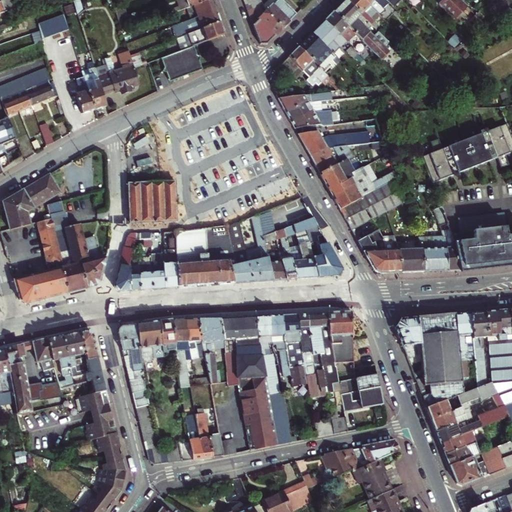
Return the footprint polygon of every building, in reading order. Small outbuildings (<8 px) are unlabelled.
[(0,0),(0,1),(3,9),(13,6),(10,0),(0,0)] [(178,0),(181,7),(171,11),(172,14),(187,9),(211,0),(178,0)] [(214,7),(211,0),(187,9),(191,21),(216,12),(214,7)] [(283,28),(264,9),(263,6),(261,0),(244,0),(248,10),(249,12),(260,43),(268,44),(283,28)] [(264,9),(283,28),(291,20),(297,14),(283,0),(269,0),(263,6),(264,9)] [(343,0),(341,3),(334,10),(356,32),(381,58),(388,50),(383,44),(388,39),(378,29),(373,34),(361,22),(366,17),(349,0),(343,0)] [(371,15),(377,10),(370,3),(367,0),(349,0),(366,17),(371,22),(374,19),(371,15)] [(369,0),(371,2),(381,12),(386,8),(384,6),(389,0),(369,0)] [(436,0),(453,16),(466,3),(463,0),(436,0)] [(381,12),(371,2),(370,3),(377,10),(380,13),(381,12)] [(117,13),(128,9),(126,5),(116,9),(117,13)] [(346,42),(356,32),(334,10),(329,15),(324,20),(339,34),(346,42)] [(191,21),(173,28),(177,40),(220,24),(218,18),(216,12),(191,21)] [(69,27),(65,14),(38,22),(42,36),(69,27)] [(313,32),(327,46),(339,34),(324,20),(320,24),(313,32)] [(222,31),(220,24),(177,40),(181,52),(194,47),(224,36),(222,31)] [(133,41),(129,31),(123,33),(126,43),(133,41)] [(306,38),(299,46),(318,66),(333,52),(327,46),(313,32),(306,38)] [(339,34),(327,46),(333,52),(335,54),(346,42),(339,34)] [(459,35),(454,39),(458,43),(464,40),(459,35)] [(318,66),(299,46),(289,55),(283,61),(296,74),(302,68),(309,75),(307,77),(313,83),(315,81),(318,84),(322,80),(324,83),(327,80),(330,77),(318,66)] [(358,54),(351,46),(346,51),(354,58),(358,54)] [(182,75),(186,73),(191,75),(196,74),(198,73),(201,68),(199,63),(201,59),(197,57),(194,47),(181,52),(160,59),(163,68),(161,72),(165,74),(167,79),(172,82),(179,79),(182,75)] [(127,69),(115,73),(110,58),(104,60),(105,65),(95,68),(103,94),(113,91),(114,93),(117,92),(119,91),(121,95),(124,96),(128,95),(129,92),(135,90),(134,87),(140,85),(134,69),(131,57),(129,52),(123,54),(127,69)] [(139,54),(131,57),(134,69),(143,66),(139,54)] [(82,71),(85,79),(94,110),(99,108),(107,106),(103,94),(95,68),(94,67),(82,71)] [(0,98),(1,98),(3,101),(6,100),(26,91),(49,81),(44,70),(0,86),(0,98)] [(330,77),(327,80),(337,90),(342,89),(330,77)] [(77,95),(83,114),(87,112),(94,110),(85,79),(78,81),(82,94),(77,95)] [(49,81),(26,91),(27,94),(32,106),(45,101),(54,97),(49,81)] [(331,90),(278,96),(283,105),(286,110),(307,100),(308,102),(327,100),(333,99),(332,94),(332,93),(331,90)] [(3,101),(8,116),(21,111),(32,106),(27,94),(8,102),(6,100),(3,101)] [(393,104),(389,94),(381,94),(383,105),(393,104)] [(307,100),(286,110),(289,116),(291,120),(302,115),(303,117),(314,111),(332,109),(331,107),(328,107),(327,100),(308,102),(307,100)] [(302,115),(291,120),(293,124),(295,128),(319,122),(324,125),(333,123),(332,109),(314,111),(303,117),(302,115)] [(0,145),(17,139),(9,118),(0,121),(0,145)] [(375,118),(361,120),(364,129),(378,128),(375,118)] [(53,138),(46,121),(39,124),(45,141),(53,138)] [(432,151),(420,155),(430,181),(498,158),(502,167),(506,166),(509,165),(506,154),(511,152),(511,134),(508,125),(440,148),(437,138),(429,141),(432,151)] [(367,137),(352,138),(352,141),(382,138),(378,128),(364,129),(367,137)] [(317,130),(298,133),(303,142),(305,147),(322,138),(317,130)] [(331,141),(328,135),(322,138),(325,143),(330,141),(330,144),(333,144),(345,142),(348,142),(347,139),(346,131),(333,133),(334,140),(331,141)] [(325,143),(322,138),(305,147),(308,151),(310,154),(327,146),(330,144),(330,141),(325,143)] [(337,162),(319,171),(326,183),(339,206),(379,184),(376,178),(366,160),(353,167),(346,156),(351,153),(345,142),(333,144),(336,148),(338,151),(339,155),(342,159),(337,162)] [(327,146),(310,154),(313,160),(315,164),(338,151),(336,148),(330,151),(327,146)] [(338,151),(315,164),(317,167),(319,171),(337,162),(334,158),(339,155),(338,151)] [(6,155),(0,157),(0,173),(2,172),(1,172),(1,170),(9,164),(6,155)] [(393,172),(376,178),(379,184),(395,176),(393,172)] [(7,219),(9,229),(30,223),(28,212),(62,193),(53,175),(41,181),(3,202),(7,219)] [(379,184),(339,206),(346,218),(352,228),(376,215),(387,209),(403,200),(396,179),(379,184)] [(89,182),(69,187),(72,199),(91,193),(89,182)] [(175,182),(161,183),(143,183),(128,184),(129,203),(129,223),(177,222),(175,182)] [(63,201),(48,205),(50,215),(65,212),(63,201)] [(437,226),(445,223),(442,213),(440,207),(431,210),(437,226)] [(500,212),(454,217),(456,229),(502,224),(500,212)] [(267,255),(265,246),(262,236),(258,215),(250,218),(256,248),(245,251),(252,281),(263,281),(272,280),(267,255)] [(378,224),(376,215),(352,228),(358,239),(379,228),(378,224)] [(36,222),(39,233),(54,229),(51,218),(36,222)] [(313,218),(292,225),(294,233),(305,229),(317,278),(329,277),(336,276),(341,268),(313,218)] [(226,227),(239,282),(245,282),(252,281),(245,251),(238,223),(226,225),(226,227)] [(448,231),(448,230),(446,226),(445,223),(437,226),(438,235),(448,231)] [(88,258),(79,260),(86,287),(94,285),(97,282),(100,279),(105,259),(99,259),(94,237),(87,238),(84,224),(80,225),(88,258)] [(62,269),(68,292),(77,289),(86,287),(79,260),(88,258),(80,225),(54,232),(61,259),(57,261),(58,264),(60,263),(62,269)] [(176,232),(176,238),(176,287),(208,285),(239,282),(226,227),(226,225),(221,226),(204,229),(176,232)] [(292,225),(284,228),(295,279),(300,279),(306,278),(294,233),(292,225)] [(448,233),(451,240),(460,268),(511,261),(511,234),(509,234),(508,226),(448,233)] [(295,279),(284,228),(274,232),(276,238),(279,237),(283,251),(279,252),(285,280),(290,279),(295,279)] [(377,270),(380,271),(389,271),(380,234),(379,228),(358,239),(374,268),(377,270)] [(38,233),(48,272),(14,281),(19,300),(25,303),(52,296),(68,292),(62,269),(60,263),(58,264),(57,261),(61,259),(54,232),(54,229),(39,233),(38,233)] [(305,229),(294,233),(306,278),(311,278),(317,278),(305,229)] [(271,241),(276,239),(276,238),(274,232),(262,236),(265,246),(272,244),(271,241)] [(122,253),(113,286),(116,290),(118,292),(130,291),(129,262),(129,261),(133,241),(134,234),(130,234),(127,238),(122,253)] [(383,234),(380,234),(389,271),(394,271),(401,271),(396,249),(391,249),(389,240),(387,240),(385,234),(383,234)] [(169,288),(176,287),(176,238),(170,238),(170,250),(163,250),(163,259),(162,259),(163,288),(169,288)] [(453,269),(460,268),(451,240),(440,240),(441,247),(446,269),(453,269)] [(446,269),(441,247),(419,248),(424,270),(434,269),(446,269)] [(151,248),(150,259),(152,289),(158,289),(163,288),(162,259),(163,259),(163,250),(163,248),(151,248)] [(411,270),(424,270),(419,248),(399,249),(396,249),(401,271),(411,270)] [(279,280),(285,280),(279,252),(267,255),(272,280),(279,280)] [(129,261),(129,262),(130,291),(135,291),(141,290),(139,260),(140,260),(140,254),(135,254),(135,260),(129,261)] [(140,260),(139,260),(141,290),(147,290),(152,289),(150,259),(143,260),(143,254),(140,254),(140,260)] [(485,312),(488,337),(492,378),(493,382),(498,394),(507,417),(510,424),(511,423),(511,332),(509,310),(498,311),(485,312)] [(338,312),(327,313),(330,333),(331,338),(333,348),(333,352),(335,362),(352,361),(351,312),(338,312)] [(476,312),(469,313),(472,359),(475,388),(493,382),(492,378),(487,379),(483,338),(488,337),(485,312),(476,312)] [(318,314),(309,314),(316,371),(325,370),(322,354),(326,353),(333,352),(333,348),(331,338),(330,333),(327,313),(318,314)] [(458,377),(467,376),(466,359),(472,359),(469,313),(461,314),(454,314),(458,377)] [(325,370),(316,371),(309,314),(303,314),(298,315),(298,325),(299,330),(301,340),(303,353),(305,363),(308,383),(311,395),(328,393),(326,383),(325,370)] [(432,392),(436,403),(459,394),(458,377),(454,314),(429,316),(418,317),(421,343),(423,376),(427,387),(421,389),(423,395),(432,392)] [(284,371),(290,370),(289,365),(283,331),(282,315),(276,316),(269,316),(271,336),(275,336),(275,342),(276,352),(280,351),(284,371)] [(296,341),(294,331),(299,330),(298,325),(298,315),(290,315),(282,315),(283,331),(289,365),(305,363),(303,353),(294,354),(292,344),(296,343),(296,341)] [(271,336),(269,316),(262,316),(255,317),(263,356),(269,355),(268,342),(268,336),(271,336)] [(223,340),(227,384),(240,382),(239,379),(251,376),(250,374),(266,373),(263,356),(255,317),(241,317),(221,318),(223,340)] [(416,359),(415,344),(421,343),(418,317),(399,319),(397,322),(395,326),(409,361),(416,359)] [(186,330),(188,330),(191,348),(193,359),(205,356),(198,318),(193,318),(186,319),(186,330)] [(223,340),(221,318),(210,318),(198,318),(205,356),(207,363),(216,363),(215,340),(223,340)] [(173,322),(172,319),(166,320),(160,321),(164,351),(169,351),(169,346),(176,346),(173,322)] [(186,330),(186,319),(180,319),(172,319),(173,322),(176,346),(177,355),(181,385),(187,384),(185,370),(188,370),(187,360),(185,349),(191,348),(188,330),(186,330)] [(148,323),(138,324),(142,358),(147,359),(152,359),(153,356),(164,355),(164,351),(160,321),(148,323)] [(135,400),(148,398),(142,358),(138,324),(123,326),(121,329),(119,332),(124,354),(127,354),(127,351),(131,351),(135,379),(130,380),(135,400)] [(89,333),(82,334),(92,383),(95,396),(107,393),(104,380),(94,335),(92,334),(89,333)] [(74,336),(65,338),(75,387),(81,386),(79,379),(84,378),(86,385),(92,383),(82,334),(74,336)] [(57,340),(49,342),(54,362),(60,361),(61,366),(64,379),(66,378),(66,381),(58,383),(60,391),(75,387),(65,338),(57,340)] [(51,365),(54,364),(54,362),(49,342),(43,343),(36,345),(38,351),(40,364),(50,361),(51,365)] [(416,359),(409,361),(414,373),(423,369),(421,343),(415,344),(416,359)] [(38,351),(36,345),(30,346),(25,347),(26,354),(38,351)] [(6,352),(10,368),(19,366),(18,359),(23,358),(25,365),(26,365),(28,364),(26,354),(25,347),(17,349),(6,352)] [(10,368),(6,352),(0,353),(0,409),(17,407),(10,368)] [(325,370),(326,383),(340,380),(337,367),(336,367),(335,362),(333,352),(326,353),(322,354),(325,370)] [(280,444),(292,441),(282,393),(279,393),(273,366),(271,355),(269,355),(263,356),(266,373),(280,444)] [(290,370),(293,385),(308,383),(305,363),(289,365),(290,370)] [(355,377),(377,373),(375,363),(352,368),(354,378),(355,377)] [(19,418),(35,415),(26,365),(25,365),(19,366),(10,368),(17,407),(19,418)] [(273,366),(279,393),(282,393),(276,366),(273,366)] [(219,380),(218,368),(216,368),(208,369),(209,375),(210,381),(219,380)] [(55,370),(52,371),(45,372),(52,405),(57,407),(63,406),(60,391),(58,383),(55,370)] [(251,376),(239,379),(240,382),(252,449),(266,447),(280,444),(266,373),(250,374),(251,376)] [(354,391),(358,390),(379,386),(378,380),(377,373),(355,377),(354,378),(343,380),(340,380),(342,393),(345,393),(354,391)] [(421,389),(427,387),(423,376),(416,379),(421,389)] [(436,403),(427,406),(431,414),(432,419),(453,411),(456,417),(473,410),(471,405),(469,400),(482,395),(484,400),(491,397),(498,394),(493,382),(475,388),(459,394),(436,403)] [(343,405),(344,410),(352,408),(359,407),(382,403),(381,395),(379,386),(358,390),(354,391),(345,393),(342,393),(343,405)] [(121,492),(126,475),(123,462),(118,443),(115,428),(109,401),(107,393),(95,396),(80,399),(83,413),(91,412),(95,425),(86,427),(90,442),(95,441),(98,454),(105,453),(108,465),(104,466),(105,472),(97,471),(94,481),(102,483),(99,488),(103,491),(96,500),(91,497),(80,511),(106,511),(108,510),(112,504),(109,502),(113,498),(115,500),(117,498),(121,492)] [(457,421),(436,429),(439,436),(441,441),(493,422),(507,417),(498,394),(491,397),(495,409),(475,416),(473,410),(456,417),(457,421)] [(143,433),(144,441),(146,448),(149,459),(154,463),(156,464),(161,463),(168,463),(174,461),(181,461),(179,445),(172,446),(166,446),(161,447),(159,438),(157,430),(156,424),(154,417),(153,410),(152,404),(150,397),(148,398),(135,400),(136,407),(138,413),(140,420),(141,427),(143,433)] [(344,410),(345,417),(346,422),(353,420),(353,415),(352,408),(344,410)] [(196,412),(198,428),(203,458),(212,456),(224,455),(221,441),(219,432),(212,434),(213,436),(206,437),(201,411),(196,412)] [(456,417),(453,411),(432,419),(435,424),(436,429),(457,421),(456,417)] [(198,458),(203,458),(198,428),(196,412),(185,414),(187,425),(192,425),(193,436),(189,436),(190,441),(193,459),(198,458)] [(341,432),(347,431),(346,422),(345,417),(339,419),(341,432)] [(326,435),(334,433),(332,420),(332,418),(315,421),(318,436),(326,435)] [(332,420),(334,433),(341,432),(339,419),(332,420)] [(493,422),(441,441),(446,454),(450,463),(481,451),(477,438),(489,433),(488,431),(495,428),(493,422)] [(221,441),(224,455),(237,452),(234,438),(221,441)] [(511,438),(497,444),(506,468),(511,465),(511,438)] [(181,461),(193,459),(190,441),(179,442),(179,445),(181,461)] [(355,448),(362,465),(381,458),(388,454),(393,453),(399,451),(397,446),(394,441),(355,448)] [(506,468),(497,444),(481,451),(450,463),(455,476),(457,482),(464,484),(506,468)] [(303,477),(304,479),(308,488),(353,468),(353,469),(362,465),(355,448),(336,452),(321,455),(328,471),(322,475),(312,480),(310,474),(303,477)] [(381,458),(362,465),(353,469),(368,501),(370,500),(394,490),(387,474),(381,458)] [(284,511),(313,500),(308,488),(304,479),(278,491),(261,499),(266,511),(284,511)] [(397,488),(394,490),(370,500),(375,511),(379,509),(380,511),(406,511),(403,503),(397,488)] [(509,511),(511,511),(511,509),(506,494),(497,498),(502,511),(509,511)] [(472,507),(469,511),(488,511),(497,508),(493,499),(472,507)]
